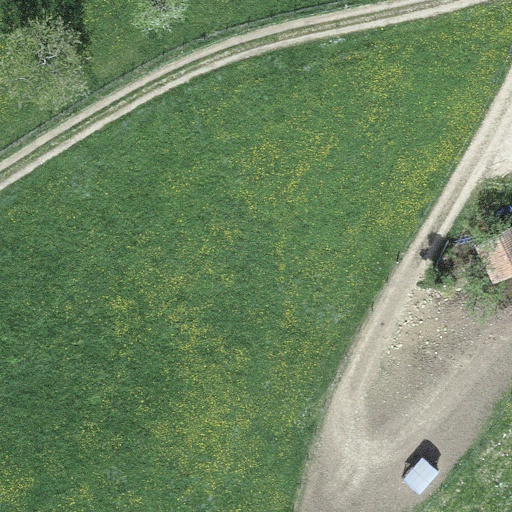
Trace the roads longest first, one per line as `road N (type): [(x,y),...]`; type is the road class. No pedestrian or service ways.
road 1 (track): [(511,69),(374,330),(347,419),(347,474),(382,454),(511,324)]
road 2 (track): [(469,0),(383,28),(269,44),(139,91),(0,183)]
